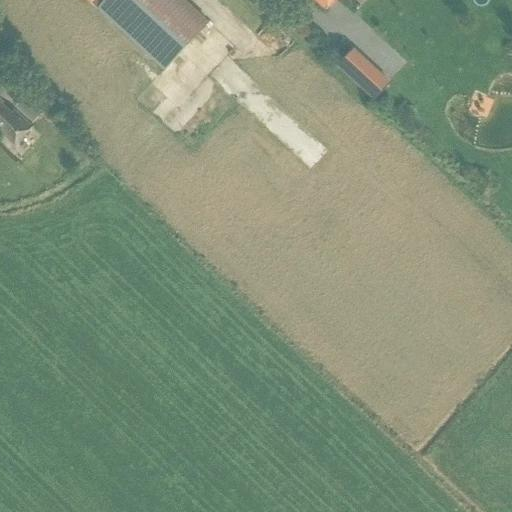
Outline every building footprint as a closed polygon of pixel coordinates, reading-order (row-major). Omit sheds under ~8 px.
[(86,0),(164,72),(209,23),(183,0),(86,0)] [(314,0),(326,10),(335,0),(314,0)] [(457,76),(478,53),(443,21),(456,7),(448,0),(436,0),(407,31),(457,76)] [(275,48),(251,11),(237,20),(261,57),(275,48)] [(365,16),(348,36),(399,82),(414,64),(439,86),(448,76),(429,59),(430,58),(422,50),(413,59),(365,16)] [(0,132),(15,147),(32,128),(14,110),(10,114),(0,103),(0,132)]
